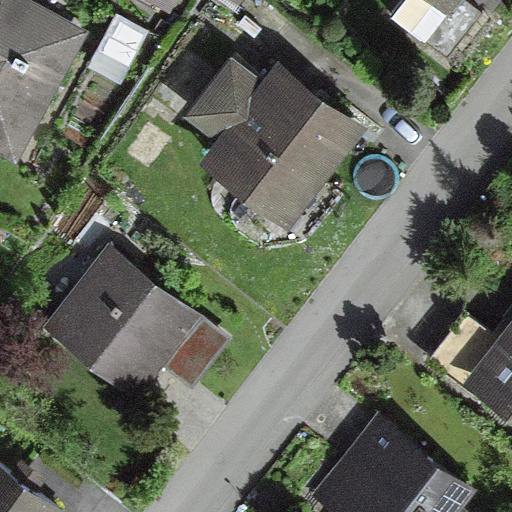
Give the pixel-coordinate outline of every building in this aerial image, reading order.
[(25,110),(67,34),(3,0),(0,0),(0,143),(14,151),(34,115),(25,110)] [(395,0),(385,14),(441,57),(476,11),(461,0),(395,0)] [(112,14),(98,39),(123,53),(137,28),(112,14)] [(318,108),(307,99),(269,70),(257,86),(225,62),(188,110),(220,134),(207,151),(274,203),(299,170),(309,178),(347,130),(318,108)] [(181,327),(112,273),(93,257),(51,310),(140,379),(181,327)] [(511,322),(498,341),(462,313),(425,360),(473,397),(480,388),(511,412),(511,322)] [(441,511),(461,486),(376,422),(331,480),(348,493),(342,502),(349,507),(345,511),(441,511)] [(49,511),(53,508),(29,489),(0,466),(0,511),(49,511)]
